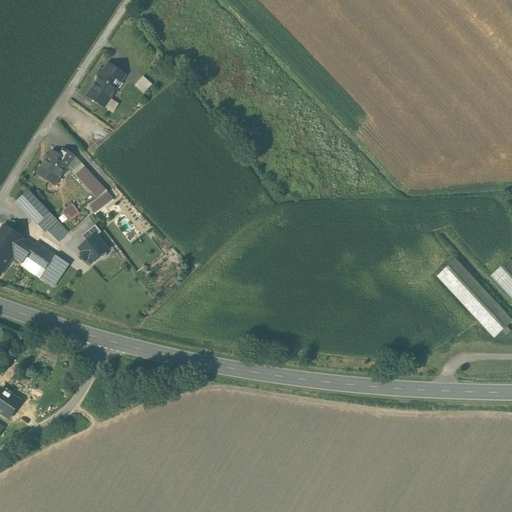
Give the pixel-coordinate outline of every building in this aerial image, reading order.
[(125,75),(109,64),(104,70),(101,68),(97,75),(100,77),(101,77),(117,87),(119,89),(123,84),(120,82),(125,75)] [(100,77),(87,96),(104,107),(117,87),(101,77),(100,77)] [(151,82),(141,77),(135,88),(144,94),(151,82)] [(57,160),(50,155),(37,174),(53,184),(57,177),(59,178),(66,167),(67,168),(75,156),(64,149),(57,160)] [(67,168),(97,198),(88,205),(94,213),(114,199),(107,190),(75,156),(67,168)] [(50,213),(29,191),(17,202),(37,224),(38,224),(50,213)] [(73,205),(63,212),(69,220),(79,213),(73,205)] [(38,224),(44,231),(52,224),(56,220),(50,213),(38,224)] [(68,233),(56,220),(52,224),(52,225),(64,237),(68,233)] [(25,238),(4,225),(0,231),(0,246),(13,255),(25,238)] [(64,237),(52,225),(47,230),(59,242),(64,237)] [(95,225),(82,236),(87,242),(96,236),(101,232),(95,225)] [(96,236),(87,242),(81,247),(85,252),(81,255),(86,261),(88,259),(91,264),(100,257),(101,258),(104,258),(106,256),(106,253),(106,252),(108,251),(96,236)] [(13,255),(13,256),(23,262),(21,265),(27,269),(32,262),(26,258),(34,245),(25,238),(13,255)] [(55,255),(36,242),(34,245),(26,258),(32,262),(45,271),(54,256),(55,255)] [(13,255),(0,246),(0,274),(0,275),(13,256),(13,255)] [(45,271),(40,278),(53,287),(68,266),(54,256),(45,271)] [(511,260),(509,258),(490,275),(511,298),(511,260)] [(511,321),(511,319),(455,259),(437,276),(476,319),(494,338),(502,331),(506,327),(511,321)] [(45,271),(32,262),(27,269),(40,278),(45,271)] [(506,327),(502,331),(506,335),(510,331),(506,327)] [(12,403),(0,394),(0,415),(3,417),(12,403)]
